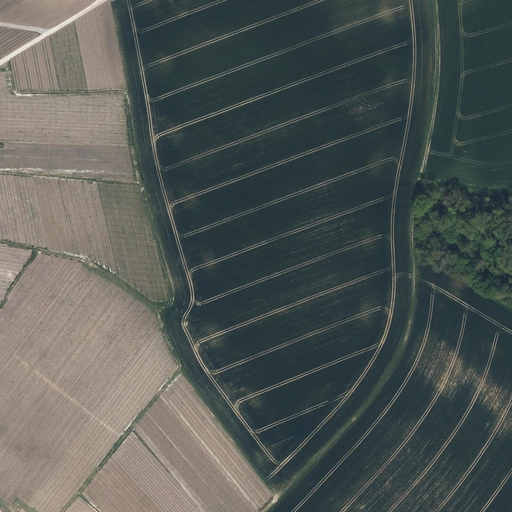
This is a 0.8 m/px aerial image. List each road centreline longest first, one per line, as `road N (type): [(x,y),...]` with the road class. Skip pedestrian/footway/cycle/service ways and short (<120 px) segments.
road 1 (track): [(263,511),(365,405),(407,334),(412,217),(436,94),(434,0)]
road 2 (track): [(5,58),(14,93),(127,96),(171,292),(169,303),(152,305)]
road 3 (track): [(155,306),(178,369),(62,511)]
